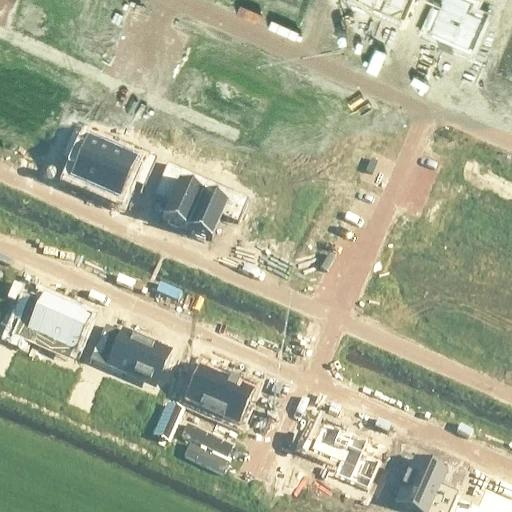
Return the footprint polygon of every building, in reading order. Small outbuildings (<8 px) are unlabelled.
[(36,12),(41,0),(20,0),(19,4),(36,12)] [(54,20),(62,0),(41,0),(36,12),(54,20)] [(72,27),(84,0),(62,0),(54,20),(72,27)] [(90,35),(105,0),(84,0),(72,27),(90,35)] [(108,43),(124,8),(105,0),(90,35),(108,43)] [(365,0),(397,14),(403,0),(365,0)] [(427,28),(466,45),(481,14),(465,7),(468,0),(428,0),(437,4),(427,28)] [(17,26),(14,34),(25,39),(28,31),(17,26)] [(28,31),(25,39),(36,43),(39,36),(28,31)] [(194,81),(210,45),(192,38),(176,73),(194,81)] [(53,42),(49,49),(61,54),(64,47),(53,42)] [(212,88),(227,53),(210,45),(194,81),(212,88)] [(71,50),(67,57),(78,62),(82,55),(71,50)] [(230,96),(245,61),(227,53),(212,88),(230,96)] [(82,55),(78,62),(90,67),(93,60),(82,55)] [(248,104),(263,69),(245,61),(230,96),(248,104)] [(266,112),(281,77),(263,69),(248,104),(266,112)] [(174,95),(171,103),(182,108),(186,100),(174,95)] [(186,100),(182,108),(193,112),(197,105),(186,100)] [(0,134),(0,154),(24,166),(32,148),(45,154),(62,114),(37,103),(33,113),(13,104),(0,134)] [(210,111),(207,118),(218,123),(221,116),(210,111)] [(221,116),(218,123),(229,128),(232,120),(221,116)] [(93,195),(114,146),(74,129),(59,163),(75,170),(69,185),(93,195)] [(244,144),(252,147),(257,136),(249,133),(244,144)] [(155,164),(114,146),(93,195),(117,206),(126,186),(142,193),(155,164)] [(461,156),(447,189),(486,206),(480,219),(500,227),(511,198),(511,193),(501,188),(507,176),(461,156)] [(206,187),(166,169),(152,201),(168,208),(161,225),(166,227),(164,231),(178,237),(180,233),(185,236),(206,187)] [(206,187),(185,236),(190,238),(188,241),(202,248),(204,244),(209,246),(219,222),(236,229),(247,204),(206,187)] [(498,242),(479,233),(467,263),(486,271),(498,242)] [(257,234),(245,262),(263,270),(262,273),(271,277),(272,274),(289,281),(301,254),(257,234)] [(392,289),(379,319),(431,341),(437,327),(457,336),(477,292),(455,282),(450,293),(421,280),(414,298),(392,289)] [(73,354),(87,322),(42,302),(36,315),(24,309),(9,342),(28,351),(34,337),(73,354)] [(476,304),(461,336),(480,345),(472,361),(477,363),(475,367),(491,374),(492,370),(496,372),(511,335),(511,323),(494,316),(495,312),(476,304)] [(511,335),(496,372),(500,374),(499,377),(511,382),(511,335)] [(102,336),(88,367),(123,382),(123,381),(153,394),(158,381),(168,357),(121,337),(120,339),(118,343),(102,336)] [(191,386),(182,407),(237,431),(253,394),(213,377),(200,371),(198,370),(197,372),(191,386)] [(181,418),(166,411),(153,440),(168,447),(181,418)] [(312,448),(309,456),(337,469),(331,481),(365,496),(378,468),(360,460),(366,447),(351,441),(352,438),(339,432),(338,435),(321,428),(314,443),(313,443),(311,448),(312,448)] [(401,494),(395,509),(402,511),(450,511),(454,504),(435,496),(437,491),(443,477),(414,465),(408,479),(406,478),(400,493),(401,494)] [(504,511),(507,506),(483,495),(480,502),(462,494),(454,511),(504,511)]
